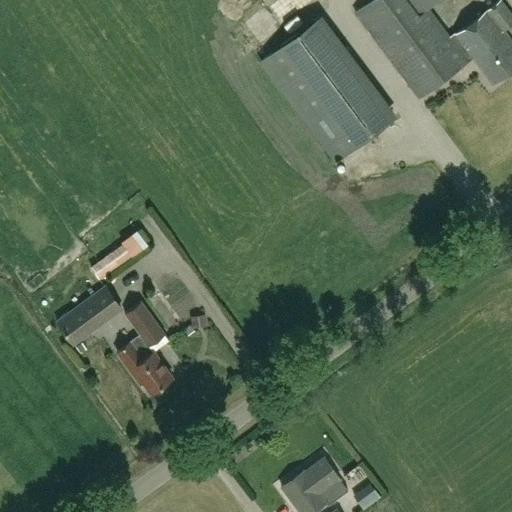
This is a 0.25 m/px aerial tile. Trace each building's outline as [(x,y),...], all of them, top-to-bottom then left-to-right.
[(421,12),(411,0),(370,0),(355,11),(419,97),(473,57),(492,83),(511,67),(511,42),(503,30),(511,22),(511,15),(500,0),(499,0),(487,9),(449,39),(427,8),(421,12)] [(411,0),(421,12),(427,8),(437,0),(411,0)] [(73,345),(123,308),(106,284),(55,321),(73,345)] [(151,393),(172,378),(148,344),(164,333),(141,301),(125,312),(141,334),(117,351),(141,384),(144,383),(151,393)] [(280,485),(300,511),(310,511),(325,501),(327,504),(347,489),(339,478),(339,477),(323,455),(304,470),(303,469),(280,485)]
